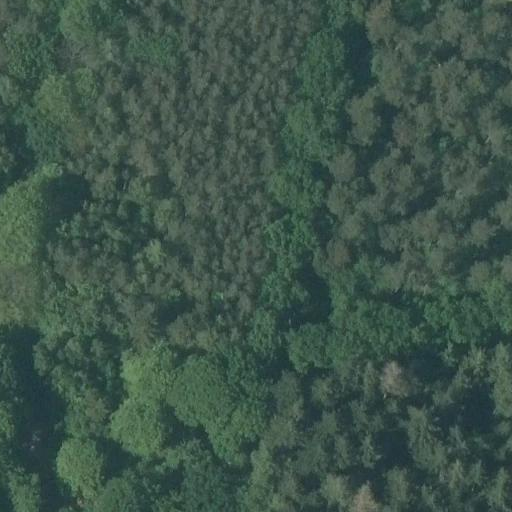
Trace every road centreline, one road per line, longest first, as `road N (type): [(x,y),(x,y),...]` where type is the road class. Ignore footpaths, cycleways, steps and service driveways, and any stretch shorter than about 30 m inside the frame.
road 1 (unknown): [(226,511),(363,0)]
road 2 (track): [(0,325),(309,381),(511,334)]
road 3 (track): [(0,267),(69,0)]
